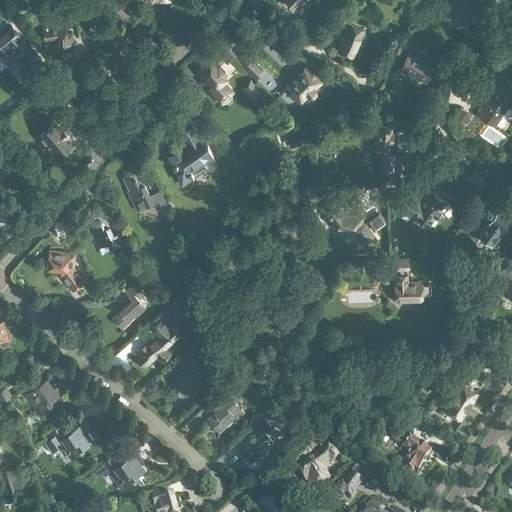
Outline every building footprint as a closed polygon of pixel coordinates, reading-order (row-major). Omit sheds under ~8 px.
[(482,1),(480,0),(458,0),(450,19),(465,25),(471,11),(477,13),(482,1)] [(59,10),(67,19),(73,14),(66,6),(59,10)] [(67,36),(66,26),(63,27),(62,24),(67,20),(58,10),(55,7),(50,11),(57,19),(55,20),(56,27),(47,28),(47,26),(42,27),(44,41),(51,40),(50,43),(50,47),(52,48),(52,51),(62,50),(62,45),(74,44),(73,36),(67,36)] [(343,10),(337,23),(344,26),(349,13),(343,10)] [(486,23),(488,32),(496,29),(494,21),(486,23)] [(103,31),(94,22),(85,29),(90,34),(88,36),(96,44),(101,39),(119,60),(132,49),(123,39),(124,37),(118,31),(108,39),(102,32),(103,31)] [(12,23),(0,32),(0,53),(10,66),(31,47),(12,23)] [(337,50),(352,56),(364,29),(348,23),(337,50)] [(404,42),(397,39),(391,50),(398,54),(404,42)] [(225,41),(220,46),(226,52),(231,47),(225,41)] [(413,57),(407,54),(399,69),(411,75),(410,77),(410,79),(411,81),(413,83),(416,82),(418,80),(419,79),(425,82),(433,67),(422,62),(424,57),(415,53),(413,57)] [(244,67),(255,78),(264,70),(253,59),(244,67)] [(211,62),(200,72),(210,83),(206,87),(220,103),(231,93),(223,82),(226,79),(222,75),(224,73),(219,67),(217,69),(211,62)] [(306,67),(286,87),(300,101),(307,94),(310,96),(313,96),(315,93),(315,90),(313,88),(320,81),(320,80),(323,77),(317,71),(314,74),(306,67)] [(484,101),(485,101),(477,113),(494,125),(507,105),(508,106),(511,100),(511,83),(500,76),(484,101)] [(73,86),(65,77),(56,85),(63,94),(73,86)] [(262,91),(250,79),(242,87),(254,99),(262,91)] [(47,87),(37,95),(45,106),(56,98),(47,87)] [(347,111),(355,107),(351,98),(343,103),(347,111)] [(74,149),(76,148),(56,126),(55,127),(48,118),(50,117),(41,106),(29,115),(38,125),(42,126),(44,125),(49,131),(39,138),(59,161),(67,154),(69,156),(75,151),(74,149)] [(56,112),(58,115),(65,110),(62,107),(56,112)] [(462,126),(470,114),(462,109),(454,120),(462,126)] [(391,144),(393,131),(391,131),(392,126),(379,125),(379,126),(377,126),(377,132),(378,132),(378,140),(376,140),(376,145),(377,146),(377,148),(382,149),(382,155),(381,155),(379,171),(394,172),(394,173),(406,174),(408,156),(396,155),(396,156),(389,155),(390,144),(391,144)] [(182,182),(206,166),(208,168),(216,162),(213,155),(207,145),(199,151),(196,147),(203,143),(198,136),(192,128),(181,133),(185,142),(187,145),(168,154),(182,182)] [(466,129),(465,128),(460,134),(469,141),(475,133),(467,128),(466,129)] [(232,143),(226,132),(218,137),(223,147),(232,143)] [(128,190),(138,210),(153,202),(157,209),(167,204),(160,190),(151,195),(138,170),(124,177),(130,189),(128,190)] [(441,210),(447,202),(430,190),(422,201),(414,195),(401,212),(411,219),(414,216),(429,227),(436,217),(437,218),(439,218),(443,213),(442,211),(441,210)] [(340,209),(333,199),(321,208),(334,227),(337,227),(336,230),(359,234),(368,246),(366,247),(376,240),(365,224),(361,223),(362,217),(351,215),(351,216),(347,215),(347,214),(342,213),(339,209),(340,209)] [(262,200),(258,210),(276,216),(280,207),(262,200)] [(467,214),(471,209),(462,202),(458,207),(467,214)] [(511,217),(498,208),(488,222),(489,223),(479,237),(493,247),(503,233),(511,238),(511,236),(511,217)] [(110,248),(117,245),(119,249),(129,245),(123,231),(114,235),(103,211),(88,218),(94,230),(92,231),(98,245),(107,241),(110,248)] [(387,222),(379,211),(366,220),(374,231),(387,222)] [(76,252),(49,249),(46,269),(61,270),(60,277),(61,277),(72,291),(86,281),(74,267),(76,252)] [(498,273),(511,270),(508,257),(495,260),(498,273)] [(382,270),(382,271),(408,270),(407,259),(381,259),(382,270)] [(357,260),(358,271),(367,271),(366,260),(358,260),(357,260)] [(407,274),(396,275),(396,284),(395,284),(395,301),(422,300),(422,298),(424,298),(427,297),(427,298),(431,298),(431,290),(431,284),(422,284),(422,283),(420,283),(420,281),(409,281),(409,283),(407,283),(407,274)] [(511,278),(508,276),(498,292),(511,300),(511,278)] [(92,282),(86,286),(88,290),(95,285),(92,282)] [(112,317),(122,328),(146,306),(139,299),(145,293),(135,282),(124,291),(132,300),(112,317)] [(194,287),(189,291),(194,296),(198,292),(194,287)] [(163,353),(161,351),(173,341),(166,334),(173,328),(170,326),(163,317),(152,326),(160,334),(136,356),(146,368),(151,364),(149,362),(156,356),(157,358),(163,353)] [(0,341),(9,339),(3,321),(0,321),(0,341)] [(359,348),(364,342),(350,332),(345,338),(359,348)] [(203,356),(195,347),(184,356),(191,364),(178,376),(179,377),(172,383),(183,396),(207,375),(196,362),(203,356)] [(489,362),(480,356),(475,366),(483,371),(489,362)] [(6,362),(7,363),(4,364),(9,380),(17,377),(13,362),(6,362)] [(434,391),(443,378),(433,372),(428,379),(426,378),(423,383),(425,384),(424,386),(427,388),(428,387),(429,388),(434,391)] [(29,398),(39,413),(53,404),(51,401),(61,394),(56,386),(59,384),(52,374),(25,393),(29,399),(29,398)] [(207,419),(217,430),(224,424),(226,425),(227,425),(228,426),(232,422),(231,421),(235,417),(239,420),(246,414),(236,402),(242,396),(240,393),(245,388),(236,378),(230,383),(220,393),(227,401),(215,412),(207,419)] [(446,395),(449,397),(443,407),(460,418),(466,408),(469,410),(473,404),(470,402),(477,391),(460,380),(454,390),(451,388),(446,395)] [(0,392),(0,400),(2,403),(13,396),(7,387),(0,392)] [(269,389),(264,394),(269,399),(274,394),(269,389)] [(399,403),(391,414),(404,423),(412,411),(399,403)] [(274,407),(268,412),(272,416),(278,411),(274,407)] [(256,455),(258,456),(274,441),(265,431),(271,425),(264,417),(254,427),(261,434),(248,446),(248,447),(242,453),(249,461),(256,455)] [(51,451),(64,442),(74,457),(84,450),(83,447),(94,439),(89,432),(91,430),(84,421),(72,430),(73,430),(66,435),(60,426),(49,434),(51,437),(44,441),(45,442),(43,443),(50,452),(51,451)] [(390,438),(402,447),(409,452),(404,460),(408,463),(405,467),(406,468),(407,470),(409,472),(411,471),(412,472),(415,468),(418,470),(422,464),(423,463),(424,463),(425,462),(425,461),(426,461),(426,460),(425,459),(430,451),(409,436),(408,438),(395,429),(394,431),(390,429),(389,430),(393,433),(390,438)] [(317,459),(316,457),(298,467),(305,480),(308,479),(313,488),(326,480),(323,476),(326,475),(323,470),(329,463),(330,464),(338,455),(328,446),(317,459)] [(145,462),(136,450),(117,464),(111,455),(94,467),(100,476),(108,471),(121,490),(128,485),(136,480),(135,477),(146,470),(142,464),(145,462)] [(347,482),(341,478),(332,491),(342,499),(346,494),(351,497),(363,480),(366,481),(370,475),(357,465),(352,472),(353,472),(347,482)] [(11,474),(9,469),(3,471),(10,491),(15,489),(13,483),(20,481),(17,472),(11,474)] [(149,501),(150,506),(153,505),(153,507),(154,507),(155,510),(154,511),(175,511),(176,511),(178,511),(176,506),(174,507),(171,493),(159,496),(157,491),(149,493),(151,500),(149,501)] [(381,511),(383,509),(369,501),(362,511),(381,511)]
